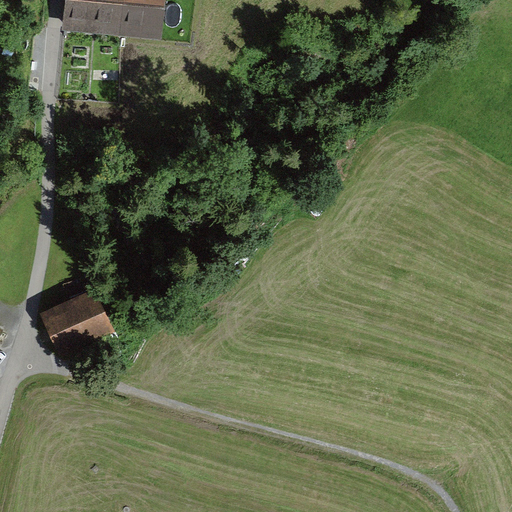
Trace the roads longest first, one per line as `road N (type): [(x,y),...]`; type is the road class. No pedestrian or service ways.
road 1 (track): [(441,511),(411,475),(17,345)]
road 2 (residential): [(17,345),(51,184),(53,0)]
